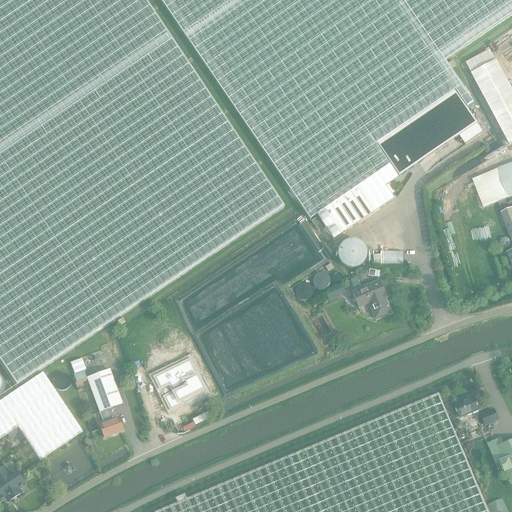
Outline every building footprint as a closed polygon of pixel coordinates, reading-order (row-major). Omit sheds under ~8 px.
[(145,0),(0,0),(0,359),(17,385),(284,206),(145,0)] [(511,0),(160,0),(295,198),(310,220),(317,215),(391,164),(378,144),(456,91),(467,107),(473,103),(444,61),(511,14),(511,0)] [(509,144),(511,142),(511,88),(497,60),(490,50),(468,65),(471,73),(509,144)] [(391,164),(317,215),(334,240),(394,199),(391,195),(385,187),(390,183),(459,137),(465,145),(483,133),(477,124),(466,108),(467,107),(456,91),(378,144),(391,164)] [(511,163),(493,171),(494,173),(473,182),(474,186),(478,196),(483,207),(483,208),(504,199),(504,200),(511,196),(511,163)] [(511,208),(502,212),(511,238),(511,208)] [(316,218),(311,221),(318,232),(323,228),(316,218)] [(501,239),(499,243),(501,247),(505,249),(509,247),(511,243),(509,239),(505,238),(501,239)] [(402,266),(403,252),(380,252),(374,253),(374,263),(380,263),(380,266),(402,266)] [(356,278),(350,280),(354,290),(360,288),(356,278)] [(315,291),(315,290),(315,288),(314,286),(312,283),(310,281),(309,280),(305,279),(301,280),(299,280),(297,282),(296,283),(294,286),(293,288),(293,290),(293,293),(294,295),(296,298),(298,299),(300,301),(304,301),(306,301),(308,301),(312,298),(313,297),(314,295),(315,291)] [(375,319),(390,313),(382,294),(383,293),(377,281),(352,292),(358,308),(368,304),(375,319)] [(82,359),(70,363),(74,374),(86,370),(82,359)] [(186,402),(185,399),(203,390),(189,361),(155,378),(160,388),(169,384),(174,393),(165,398),(167,402),(171,410),(186,402)] [(108,370),(87,378),(100,412),(104,422),(99,424),(104,439),(123,432),(118,417),(115,418),(112,408),(121,404),(108,370)] [(0,439),(17,428),(40,461),(83,432),(46,378),(42,373),(0,400),(0,439)] [(178,503),(159,511),(487,511),(438,395),(433,397),(347,432),(280,460),(271,465),(178,503)] [(459,418),(478,410),(472,397),(453,404),(459,418)] [(511,482),(511,481),(511,441),(503,445),(500,439),(488,444),(496,462),(501,460),(511,482)] [(22,493),(20,489),(25,485),(14,468),(8,472),(4,466),(0,469),(0,502),(5,499),(8,502),(22,493)] [(507,511),(502,499),(487,505),(489,511),(507,511)]
